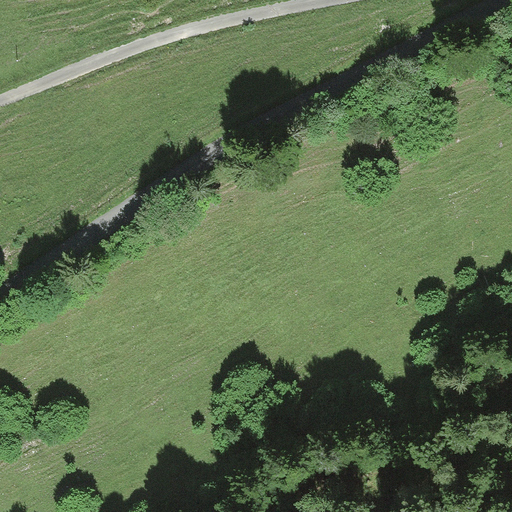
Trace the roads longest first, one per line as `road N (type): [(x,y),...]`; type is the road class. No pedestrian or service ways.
road 1 (unclassified): [(0,297),(287,113),(511,8)]
road 2 (unclassified): [(320,0),(133,47),(0,100)]
